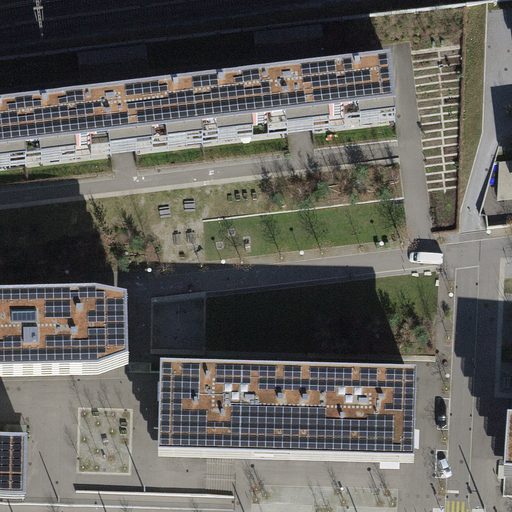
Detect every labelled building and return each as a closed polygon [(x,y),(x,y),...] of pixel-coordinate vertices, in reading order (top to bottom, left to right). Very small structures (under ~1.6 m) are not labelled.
[(325,27),(281,32),(259,34),(261,51),(327,43),(325,27)] [(387,64),(0,111),(0,172),(395,124),(387,64)] [(0,306),(0,389),(98,387),(133,374),(133,311),(100,304),(0,306)] [(417,380),(406,379),(404,454),(172,448),(174,373),(161,373),(159,461),(414,467),(417,380)] [(406,379),(174,373),(172,448),(404,454),(406,379)] [(27,444),(0,443),(0,491),(26,492),(27,444)] [(26,492),(0,491),(0,502),(26,503),(26,499),(26,492)]
